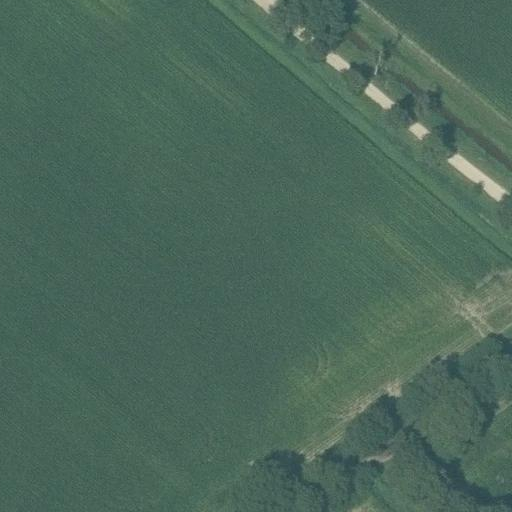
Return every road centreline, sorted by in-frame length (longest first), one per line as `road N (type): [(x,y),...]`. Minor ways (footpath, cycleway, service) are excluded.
road 1 (track): [(511,206),(261,0)]
road 2 (track): [(302,511),(511,361)]
